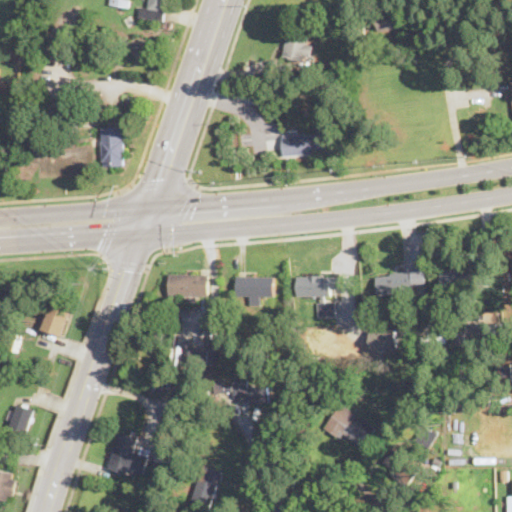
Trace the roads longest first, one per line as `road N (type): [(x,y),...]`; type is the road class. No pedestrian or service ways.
road 1 (primary): [(145,232),(311,220),(511,192)]
road 2 (primary): [(511,165),(152,208)]
road 3 (secondary): [(48,511),(145,232)]
road 4 (secondary): [(152,208),(227,0)]
road 5 (primary): [(152,208),(0,217)]
road 6 (primary): [(0,242),(145,232)]
